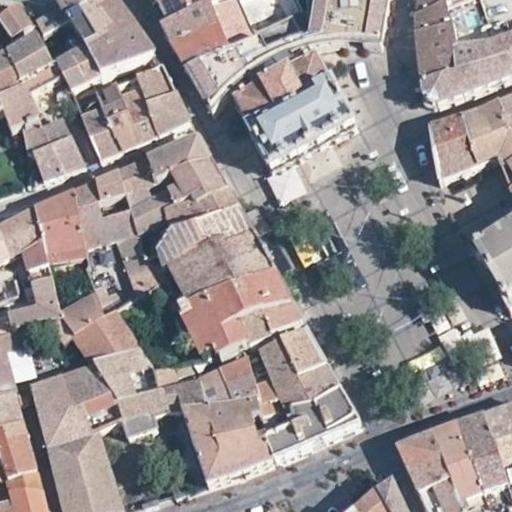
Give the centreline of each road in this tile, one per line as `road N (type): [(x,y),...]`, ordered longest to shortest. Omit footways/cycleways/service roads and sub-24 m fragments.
road 1 (residential): [(0,208),(207,132)]
road 2 (residential): [(384,442),(511,394)]
road 3 (residential): [(394,129),(405,0)]
road 4 (residential): [(394,129),(511,93)]
road 5 (residential): [(54,511),(26,395)]
